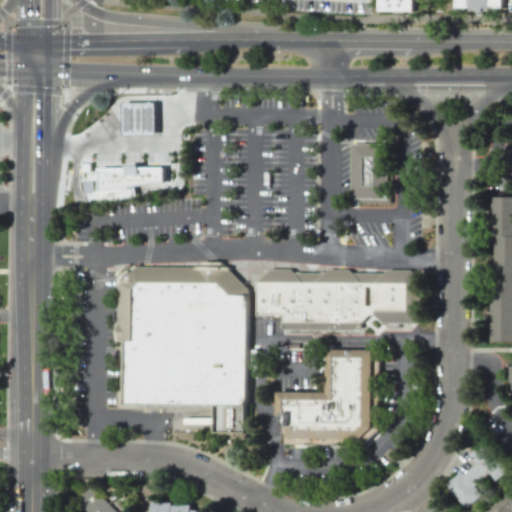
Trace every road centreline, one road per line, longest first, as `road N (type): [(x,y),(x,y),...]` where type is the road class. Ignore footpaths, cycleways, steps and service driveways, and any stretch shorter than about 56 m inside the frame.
road 1 (residential): [(414,484),(361,511),(258,501),(152,460),(29,452)]
road 2 (primary): [(35,68),(367,76)]
road 3 (residential): [(450,396),(450,134)]
road 4 (secondary): [(29,452),(32,204)]
road 5 (primary): [(286,38),(100,15),(75,0)]
road 6 (primary): [(32,204),(70,107),(91,89),(151,73)]
road 7 (primary): [(361,39),(185,39)]
road 8 (primary): [(367,76),(511,75)]
road 9 (primary): [(185,39),(46,41)]
